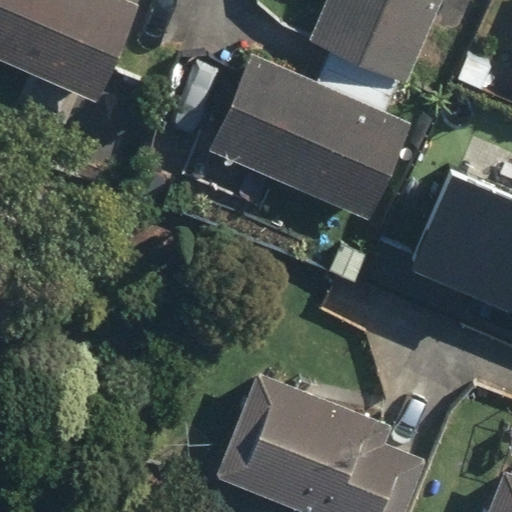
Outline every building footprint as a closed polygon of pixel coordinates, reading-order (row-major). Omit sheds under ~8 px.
[(0,0),(0,58),(91,98),(132,0),(0,0)] [(315,0),(301,36),(325,45),(315,69),(394,102),(436,0),(315,0)] [(315,69),(245,40),(201,144),(368,214),(411,109),(394,102),(315,69)] [(511,201),(453,177),(415,268),(511,307),(511,201)] [(248,356),(200,474),(295,511),(398,511),(422,453),(372,433),(382,409),(248,356)] [(511,511),(511,467),(497,461),(474,511),(511,511)]
